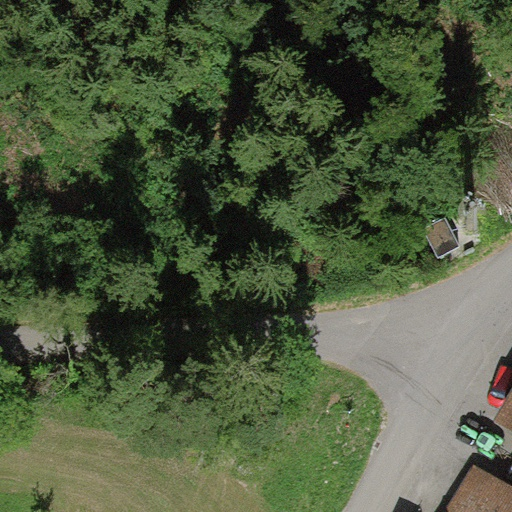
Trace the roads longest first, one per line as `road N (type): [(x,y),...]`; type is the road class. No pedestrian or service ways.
road 1 (unclassified): [(496,307),(300,312),(0,341)]
road 2 (unclassified): [(496,307),(377,511)]
